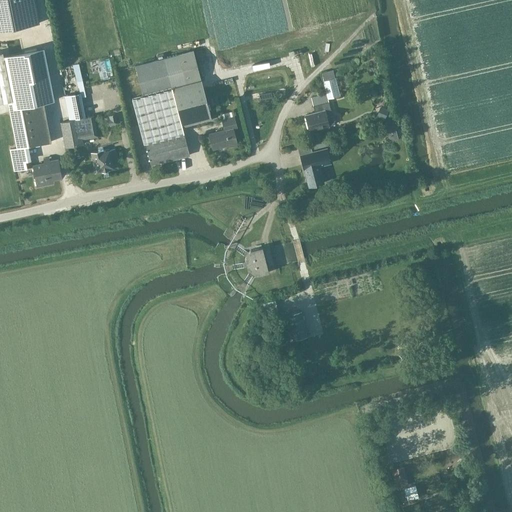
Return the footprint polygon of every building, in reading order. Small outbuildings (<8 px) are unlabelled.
[(0,0),(0,30),(31,25),(39,23),(34,0),(0,0)] [(45,50),(3,58),(5,69),(11,100),(13,108),(13,109),(42,103),(55,100),(45,50)] [(142,144),(145,143),(151,165),(189,155),(182,126),(211,118),(193,50),(164,58),(163,54),(157,56),(158,59),(134,65),(143,95),(131,99),(142,144)] [(5,69),(3,58),(2,52),(0,52),(0,102),(11,100),(5,69)] [(338,88),(335,79),(326,81),(328,91),(330,100),(341,97),(339,88),(338,88)] [(258,95),(259,100),(260,102),(273,99),(272,98),(272,93),(258,95)] [(334,124),(332,116),(333,116),(328,101),(313,105),(315,112),(305,115),(309,130),(320,128),(320,129),(329,126),(334,124)] [(13,109),(8,110),(15,148),(34,145),(34,147),(38,146),(38,144),(50,142),(42,103),(13,109)] [(384,119),(388,110),(383,108),(379,117),(384,119)] [(233,111),(220,114),(224,130),(209,134),(212,149),(237,143),(233,128),(237,127),(233,111)] [(118,122),(116,115),(109,117),(110,120),(108,120),(109,124),(118,122)] [(97,136),(93,116),(60,122),(65,148),(83,144),(82,139),(97,136)] [(386,129),(391,131),(393,131),(395,139),(401,137),(397,120),(384,123),(386,129)] [(303,169),(308,186),(324,182),(320,166),(331,163),(327,148),(299,155),(303,169)] [(103,149),(91,152),(96,173),(114,168),(114,165),(118,164),(115,149),(103,152),(103,149)] [(12,156),(14,165),(23,162),(21,154),(12,156)] [(47,181),(63,178),(59,160),(50,162),(50,164),(33,167),(37,188),(48,185),(47,181)] [(269,272),(267,264),(263,246),(251,249),(246,259),(249,270),(258,275),(269,272)] [(274,301),(262,303),(265,316),(277,313),(274,301)] [(301,312),(286,315),(292,340),(307,336),(301,312)]
